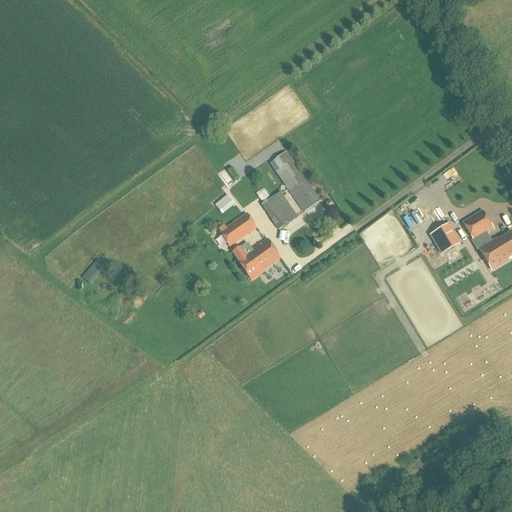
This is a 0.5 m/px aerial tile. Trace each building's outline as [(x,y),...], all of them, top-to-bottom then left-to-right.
[(321,202),(287,153),(270,164),(304,214),(321,202)] [(278,231),(297,218),(291,209),(280,193),(270,200),(263,190),(256,195),(263,205),(261,206),(278,231)] [(222,215),(234,205),(227,197),(215,206),(222,215)] [(474,242),(493,231),(482,212),(463,223),(474,242)] [(231,248),(256,230),(246,215),(220,233),(231,248)] [(217,228),(212,221),(209,224),(213,231),(217,228)] [(441,231),(450,252),(461,247),(451,226),(441,231)] [(511,256),(511,233),(511,232),(497,241),(496,239),(479,250),(492,271),(509,261),(508,259),(511,256)] [(281,259),(267,240),(248,253),(246,251),(250,248),(247,244),(240,249),(240,248),(232,253),(242,267),(240,270),(243,273),(246,273),(252,282),(260,276),(259,274),(281,259)] [(91,286),(103,271),(94,263),(82,278),(91,286)] [(476,291),(486,302),(491,297),(481,286),(476,291)] [(497,439),(511,431),(506,421),(491,430),(497,439)]
